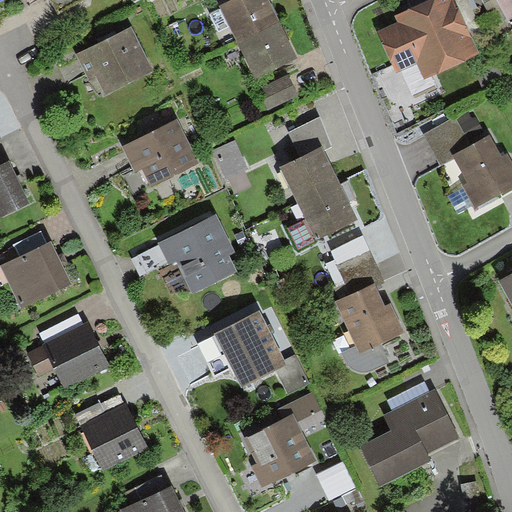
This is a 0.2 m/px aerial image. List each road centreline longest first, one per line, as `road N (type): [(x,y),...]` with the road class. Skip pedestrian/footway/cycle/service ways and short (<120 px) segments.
road 1 (residential): [(212,511),(0,74)]
road 2 (residential): [(426,291),(326,14)]
road 3 (residential): [(505,511),(426,291)]
